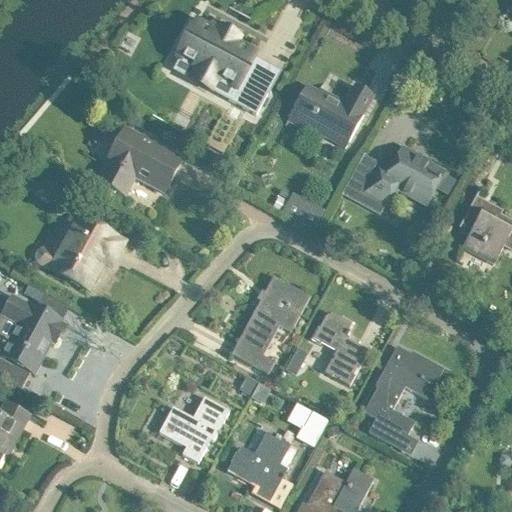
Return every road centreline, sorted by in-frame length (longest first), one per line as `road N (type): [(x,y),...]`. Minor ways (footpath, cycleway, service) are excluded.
road 1 (residential): [(411,511),(481,389),(487,368),(478,345),(286,232),(266,228),(248,234),(120,372),(100,464)]
road 2 (residential): [(511,93),(366,0)]
